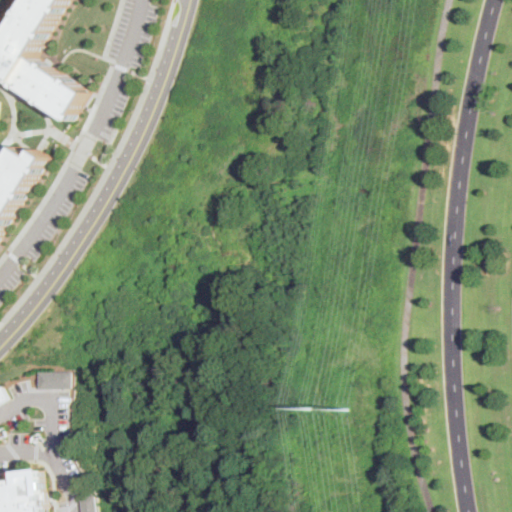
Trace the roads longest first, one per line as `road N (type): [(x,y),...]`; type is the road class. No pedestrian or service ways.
road 1 (secondary): [(495,0),(457,212),(453,341),(468,511)]
road 2 (tertiary): [(0,344),(105,211),(148,132),(194,0)]
road 3 (residential): [(0,413),(26,397),(56,397),(75,511)]
